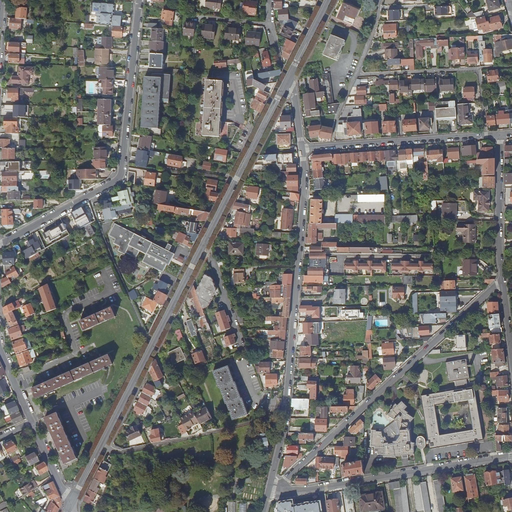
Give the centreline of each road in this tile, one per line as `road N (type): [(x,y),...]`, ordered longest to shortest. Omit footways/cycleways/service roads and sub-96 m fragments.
road 1 (tertiary): [(69,506),(284,85)]
road 2 (residential): [(269,487),(284,428),(297,295),(302,148)]
road 3 (residential): [(0,243),(120,175),(138,0)]
road 4 (residential): [(502,280),(269,487)]
road 5 (residential): [(511,455),(321,487),(269,487)]
road 6 (residential): [(302,148),(499,134)]
road 7 (residential): [(499,134),(502,280)]
